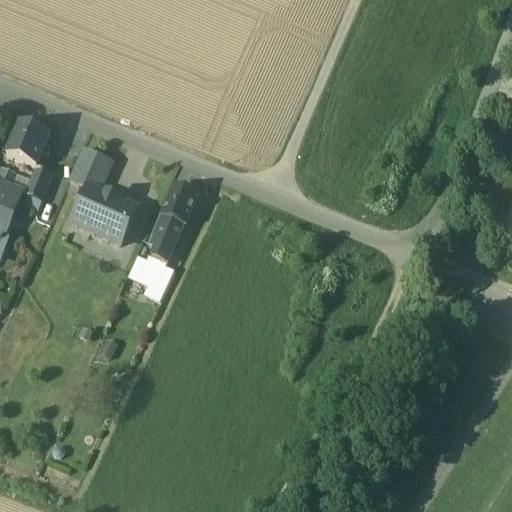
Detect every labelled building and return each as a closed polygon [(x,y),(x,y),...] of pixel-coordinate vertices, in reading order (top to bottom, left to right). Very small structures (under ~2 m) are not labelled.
[(49,142),(19,130),(6,162),(20,167),(36,174),(37,173),(41,162),(47,164),(50,156),(44,154),(49,142)] [(113,169),(84,156),(71,186),(89,194),(100,199),(113,169)] [(20,167),(6,162),(0,177),(0,188),(10,193),(20,167)] [(36,174),(20,167),(10,193),(21,197),(26,200),(30,192),(33,193),(40,174),(37,173),(36,174)] [(51,179),(40,174),(33,193),(30,192),(26,200),(26,201),(27,201),(40,206),(51,179)] [(0,188),(0,243),(2,244),(21,197),(10,193),(0,188)] [(197,202),(173,192),(161,222),(183,231),(185,232),(197,202)] [(100,199),(89,194),(73,231),(121,252),(137,215),(100,199)] [(40,206),(27,201),(24,208),(37,214),(40,206)] [(183,231),(161,222),(149,252),(154,254),(151,262),(168,269),(183,231)] [(174,277),(149,267),(141,287),(152,292),(154,289),(166,294),(174,277)] [(440,286),(434,284),(431,291),(437,293),(440,286)]
